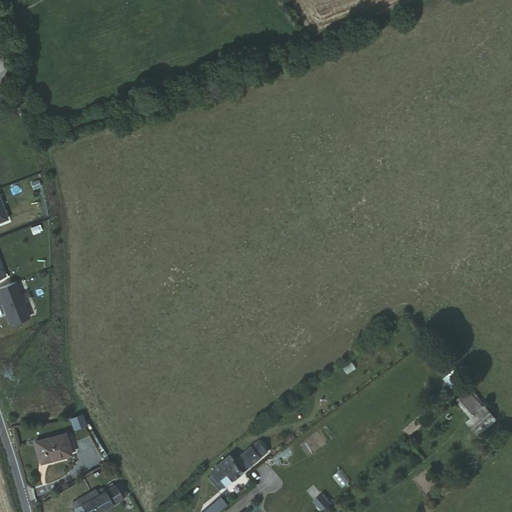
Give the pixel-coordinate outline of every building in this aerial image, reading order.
[(30,316),(16,281),(0,287),(0,299),(2,299),(12,324),(30,316)] [(452,386),(461,378),(453,368),(443,377),(452,386)] [(465,421),(471,428),(490,411),(468,387),(454,399),(470,416),(465,421)] [(70,417),(73,425),(85,421),(82,413),(70,417)] [(69,454),(63,432),(32,440),(38,463),(69,454)] [(231,465),(239,476),(262,457),(255,447),(231,465)] [(221,490),(239,476),(231,465),(211,481),(214,485),(216,484),(221,490)] [(75,511),(99,511),(123,497),(119,490),(114,492),(113,491),(114,489),(113,486),(100,494),(99,491),(94,495),(92,493),(75,504),(78,508),(75,510),(75,511)] [(218,511),(229,503),(221,495),(201,511),(218,511)] [(321,495),(314,502),(322,511),(329,505),(321,495)]
